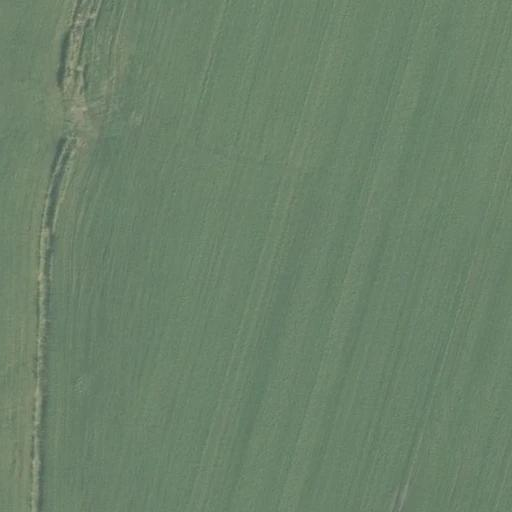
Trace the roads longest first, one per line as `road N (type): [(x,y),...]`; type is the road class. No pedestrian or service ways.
road 1 (track): [(93,0),(27,226),(14,511)]
road 2 (track): [(53,0),(26,92),(39,115),(58,115)]
